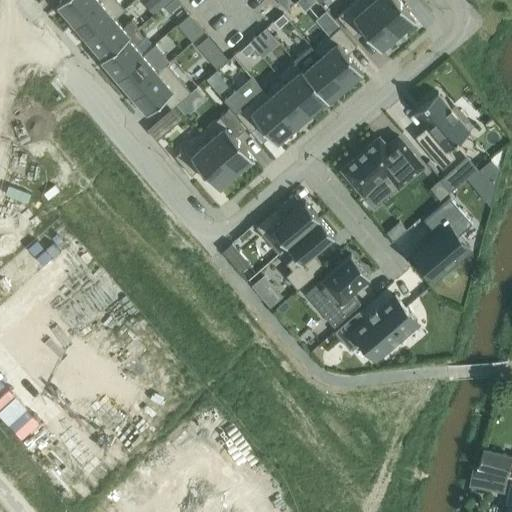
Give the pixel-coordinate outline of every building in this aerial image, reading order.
[(60,0),(57,3),(73,21),(97,0),(60,0)] [(88,39),(114,16),(115,17),(125,8),(117,0),(97,0),(73,21),(88,39)] [(176,0),(170,0),(164,5),(169,11),(179,3),(176,0)] [(296,0),(297,0),(304,9),(314,0),(296,0)] [(362,27),(381,48),(398,33),(369,0),(354,0),(337,15),(353,34),(362,27)] [(369,0),(398,33),(415,18),(399,0),(369,0)] [(183,29),(194,19),(192,16),(189,13),(178,23),(183,29)] [(283,13),(273,20),(279,27),(288,19),(283,13)] [(103,56),(136,28),(137,28),(138,27),(132,19),(123,26),(115,17),(114,16),(88,39),(103,56)] [(345,86),(345,85),(363,71),(347,53),(356,45),(355,43),(343,30),(340,26),(330,35),(336,42),(320,56),(345,86)] [(257,51),(274,36),(266,27),(249,41),(254,47),(257,51)] [(103,56),(101,58),(116,76),(143,53),(134,43),(143,35),(137,28),(136,28),(103,56)] [(217,67),(228,58),(208,34),(197,44),(217,67)] [(249,41),(240,49),(245,55),(254,47),(249,41)] [(131,93),(167,63),(162,58),(165,56),(155,43),(143,53),(116,76),(131,93)] [(312,63),(304,70),(303,70),(327,98),(328,100),(329,100),(345,86),(320,56),(312,63)] [(187,94),(191,91),(167,63),(131,93),(147,112),(163,98),(171,107),(176,103),(187,94)] [(327,98),(303,70),(304,70),(302,68),(285,83),(310,112),(327,98)] [(310,112),(285,83),(268,97),(294,127),(310,112)] [(470,129),(438,91),(413,111),(426,126),(414,136),(442,167),(454,157),(447,148),(470,129)] [(187,94),(176,103),(186,115),(197,106),(187,94)] [(294,127),(268,97),(252,111),(246,104),(236,112),(240,118),(252,131),(261,124),(276,142),(294,127)] [(253,157),(235,136),(244,128),(227,109),(201,132),(236,172),(253,157)] [(236,172),(201,132),(174,154),(191,174),(200,166),(218,187),(236,172)] [(424,165),(398,135),(387,145),(379,136),(341,168),(363,194),(387,174),(398,187),(424,165)] [(494,193),(502,163),(494,153),(474,170),(494,193)] [(456,165),(441,178),(451,190),(467,176),(456,165)] [(436,232),(412,253),(434,279),(471,247),(458,233),(471,222),(449,196),(424,218),(436,232)] [(274,210),(254,227),(277,254),(286,247),(318,218),(304,201),(282,220),(274,210)] [(290,271),(284,276),(296,289),(322,267),(312,254),(333,236),(318,218),(286,247),(294,256),(284,264),(290,271)] [(386,232),(393,240),(406,228),(399,221),(386,232)] [(324,313),(334,325),(360,303),(351,292),(370,276),(351,253),(313,285),(332,307),(324,313)] [(358,310),(334,330),(349,349),(360,340),(376,358),(418,321),(395,294),(366,319),(358,310)] [(486,468),(501,472),(507,474),(511,456),(511,455),(483,447),(478,465),(486,468)] [(472,467),(469,484),(504,491),(507,474),(472,467)]
